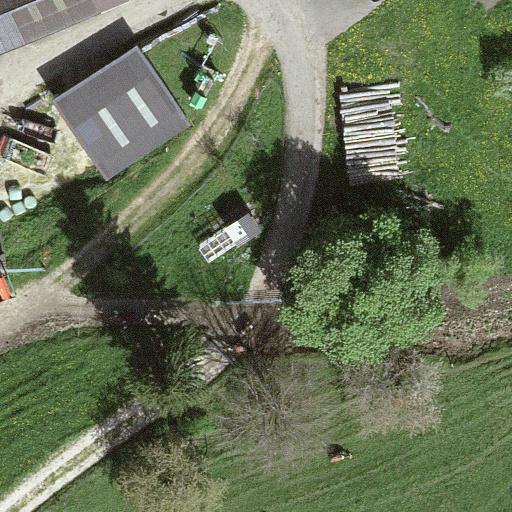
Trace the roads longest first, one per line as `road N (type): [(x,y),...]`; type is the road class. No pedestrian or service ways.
road 1 (track): [(281,0),(299,84),(298,133),(251,310),(197,374),(103,432),(1,511)]
road 2 (track): [(251,310),(511,285)]
